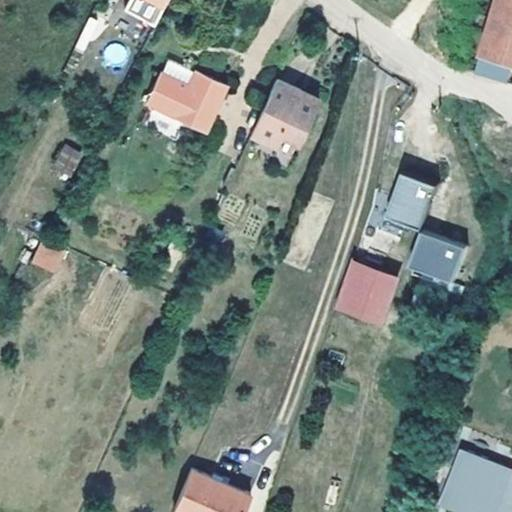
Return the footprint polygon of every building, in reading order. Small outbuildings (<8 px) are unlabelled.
[(164,0),(130,0),(157,14),(164,0)] [(511,0),(500,0),(495,18),(490,32),(484,52),(511,59),(511,0)] [(511,68),(511,59),(484,52),(477,75),(508,82),(511,68)] [(170,59),(164,71),(189,83),(195,70),(170,59)] [(205,128),(227,82),(196,68),(195,70),(189,83),(164,71),(162,70),(147,101),(205,128)] [(319,98),(276,78),(270,90),(267,96),(251,132),(276,144),(281,132),(298,141),(299,141),(319,98)] [(67,145),(55,167),(68,174),(80,151),(67,145)] [(438,185),(405,174),(390,216),(423,228),(438,185)] [(312,192),(282,261),(304,271),(334,201),(312,192)] [(38,241),(30,265),(56,273),(64,250),(38,241)] [(365,319),(381,276),(352,266),(336,308),(365,319)] [(452,317),(462,289),(426,275),(415,303),(452,317)] [(381,276),(365,319),(384,325),(399,282),(381,276)] [(511,511),(511,464),(464,447),(441,502),(464,511),(511,511)] [(238,511),(247,490),(189,466),(171,507),(182,511),(238,511)]
